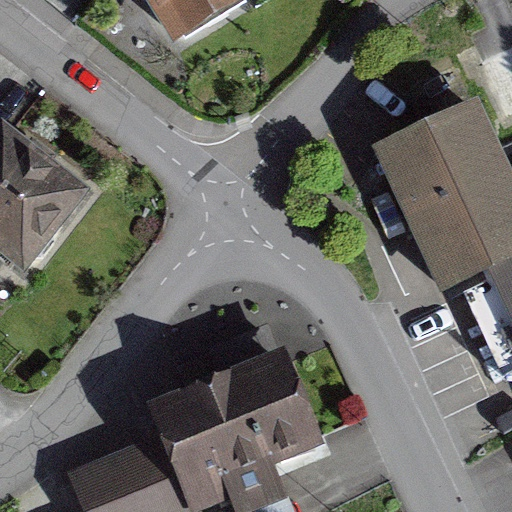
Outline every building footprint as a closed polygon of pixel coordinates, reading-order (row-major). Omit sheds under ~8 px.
[(147,0),(173,40),(237,0),(147,0)] [(511,48),(496,56),(511,87),(511,48)] [(511,183),(505,187),(470,112),(377,155),(424,255),(442,293),(491,269),(511,313),(511,183)] [(71,199),(0,143),(0,142),(0,249),(19,265),(24,259),(28,262),(39,261),(50,248),(49,236),(45,233),(71,199)] [(222,479),(309,444),(278,368),(273,370),(258,334),(207,354),(222,391),(156,418),(168,447),(75,485),(86,511),(194,511),(229,498),(222,479)]
